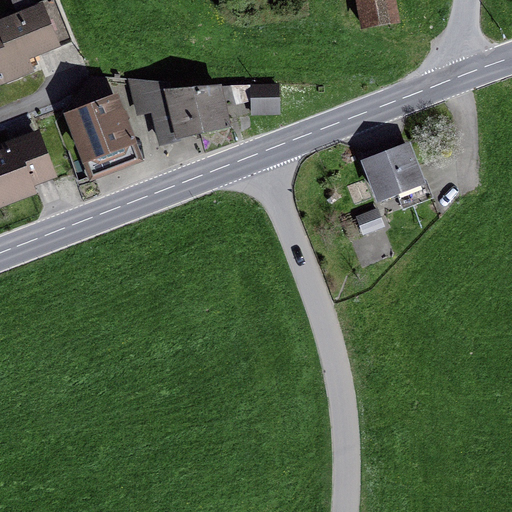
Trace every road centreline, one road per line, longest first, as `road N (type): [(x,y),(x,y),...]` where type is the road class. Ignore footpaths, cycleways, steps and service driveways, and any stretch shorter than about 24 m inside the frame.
road 1 (secondary): [(0,253),(461,75)]
road 2 (track): [(260,153),(330,334),(341,511)]
